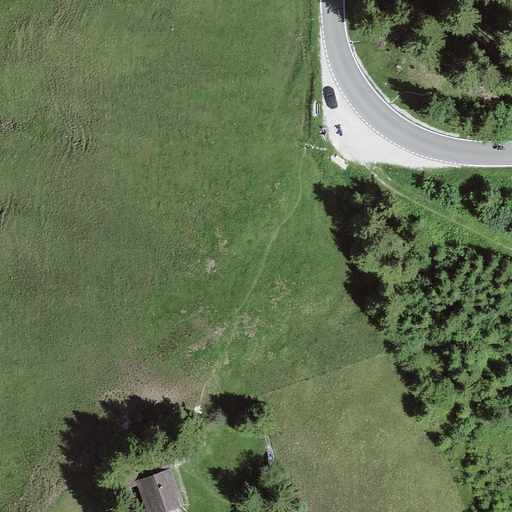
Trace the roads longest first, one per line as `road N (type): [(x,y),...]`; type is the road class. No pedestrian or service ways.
road 1 (tertiary): [(511,154),(444,149),(389,125),(340,62),(332,0)]
road 2 (track): [(368,105),(360,146),(374,169),(511,239)]
